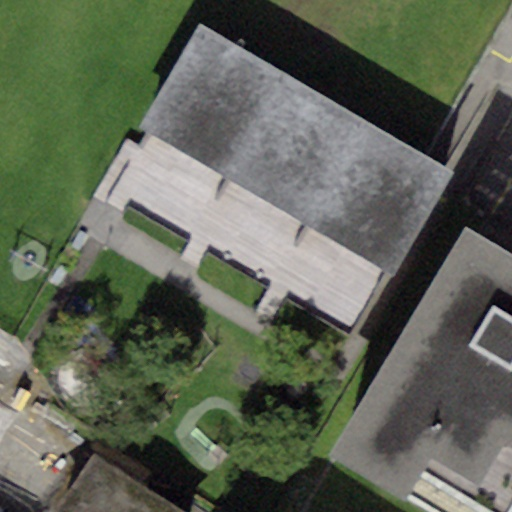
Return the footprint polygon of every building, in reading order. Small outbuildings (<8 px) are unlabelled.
[(511,0),(239,0),(228,20),(456,147),(511,46),(511,0)] [(457,173),(199,24),(139,127),(397,276),(457,173)] [(511,255),(466,228),(328,455),(406,502),(408,499),(429,511),(510,511),(511,509),(511,255)] [(0,397),(27,354),(0,337),(0,397)] [(182,511),(92,457),(58,511),(182,511)]
